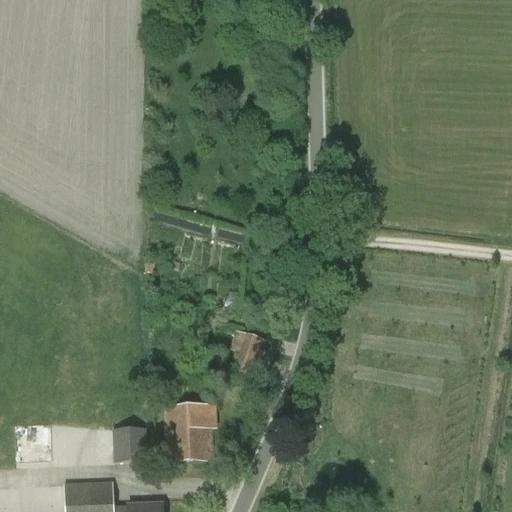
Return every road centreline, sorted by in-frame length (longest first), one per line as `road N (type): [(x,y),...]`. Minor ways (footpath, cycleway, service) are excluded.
road 1 (unclassified): [(241,511),(302,357),(317,235)]
road 2 (unclassified): [(317,235),(311,0)]
road 3 (unclassified): [(317,235),(511,258)]
